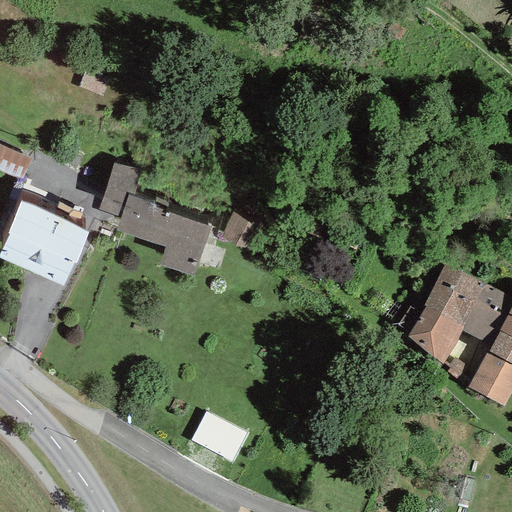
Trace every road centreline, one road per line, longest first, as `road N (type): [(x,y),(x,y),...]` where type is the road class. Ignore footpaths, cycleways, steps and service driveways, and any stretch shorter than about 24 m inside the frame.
road 1 (residential): [(104,429),(232,504),(260,511)]
road 2 (tertiary): [(100,511),(53,441),(0,388)]
